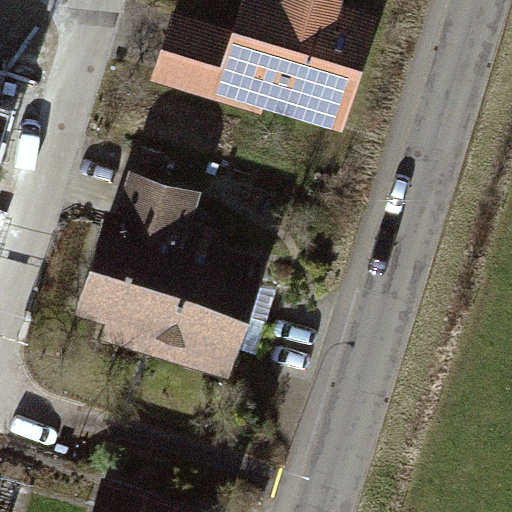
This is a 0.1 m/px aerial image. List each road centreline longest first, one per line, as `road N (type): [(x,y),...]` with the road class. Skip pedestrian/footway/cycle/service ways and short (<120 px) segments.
road 1 (tertiary): [(477,0),(318,511)]
road 2 (residential): [(103,0),(0,338)]
